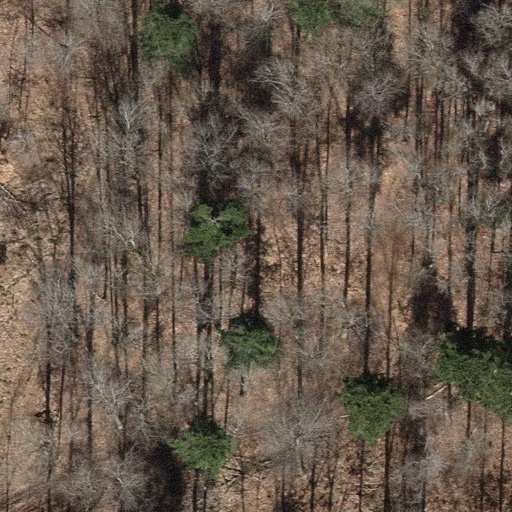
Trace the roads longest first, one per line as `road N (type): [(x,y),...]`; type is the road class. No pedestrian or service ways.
road 1 (track): [(8,511),(155,0)]
road 2 (track): [(12,511),(511,332)]
